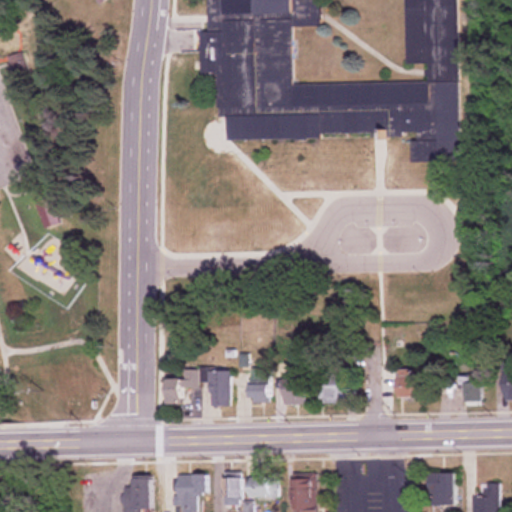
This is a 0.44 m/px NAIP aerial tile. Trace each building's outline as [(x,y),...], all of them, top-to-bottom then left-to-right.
[(205,0),(206,32),(201,32),(201,74),(218,74),(218,118),(227,118),(227,138),(417,138),(417,141),(412,141),(412,162),(459,162),(458,0),(205,0)] [(60,224),(49,197),(35,204),(46,230),(60,224)] [(269,369),(248,369),(248,403),(269,403),(269,369)] [(166,379),(166,405),(180,405),(180,389),(196,389),(196,370),(181,370),(181,379),(166,379)] [(411,370),(396,370),(396,398),(421,398),(421,376),(411,376),(411,370)] [(229,371),(208,371),(208,407),(229,407),(229,371)] [(303,404),(303,379),(283,379),(283,404),(303,404)] [(481,406),(481,381),(465,381),(465,406),(481,406)] [(345,386),(319,386),(319,404),(345,404),(345,386)] [(455,474),(427,474),(427,506),(455,506),(455,474)] [(197,511),(198,496),(207,496),(207,476),(176,476),(175,511),(197,511)] [(241,506),(241,478),(223,478),(223,506),(241,506)] [(294,479),(294,511),(316,511),(316,478),(294,479)] [(278,479),(249,479),(249,499),(278,499),(278,479)] [(152,511),(152,480),(133,480),(133,494),(129,494),(128,511),(141,511),(152,511)] [(473,497),(472,511),(498,511),(499,485),(481,484),(481,497),(473,497)]
